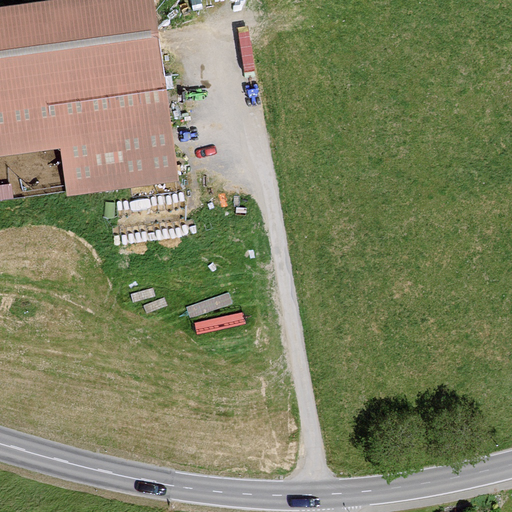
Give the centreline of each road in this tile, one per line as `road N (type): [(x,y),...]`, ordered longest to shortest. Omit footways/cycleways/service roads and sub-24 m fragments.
road 1 (track): [(322,494),(222,0)]
road 2 (secondary): [(0,441),(152,480),(322,494)]
road 3 (secondary): [(322,494),(511,462)]
